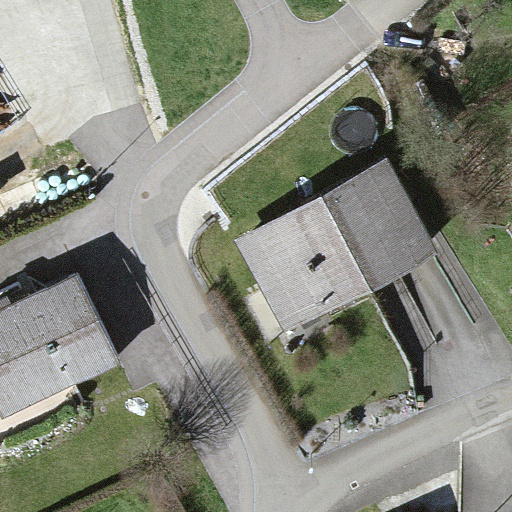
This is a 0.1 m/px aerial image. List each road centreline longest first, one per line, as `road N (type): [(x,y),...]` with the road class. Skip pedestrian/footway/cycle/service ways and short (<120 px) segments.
road 1 (residential): [(294,76),(173,168),(148,201),(152,240),(292,511)]
road 2 (residential): [(343,511),(511,412)]
road 3 (residential): [(387,0),(294,76)]
